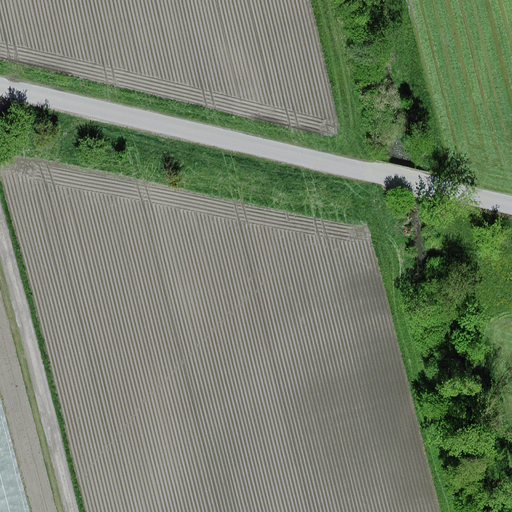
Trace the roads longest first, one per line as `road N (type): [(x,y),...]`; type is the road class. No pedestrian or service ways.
road 1 (unclassified): [(0,89),(511,210)]
road 2 (track): [(0,221),(72,511)]
